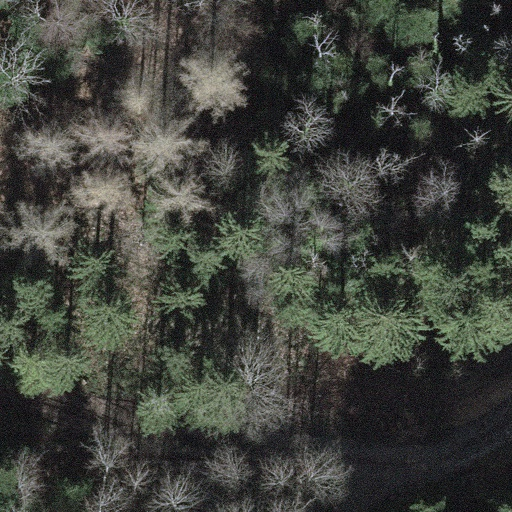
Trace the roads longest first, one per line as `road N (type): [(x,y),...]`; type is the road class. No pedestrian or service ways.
road 1 (track): [(441,451),(152,438),(0,381)]
road 2 (track): [(354,511),(511,407)]
road 3 (track): [(152,438),(0,447)]
